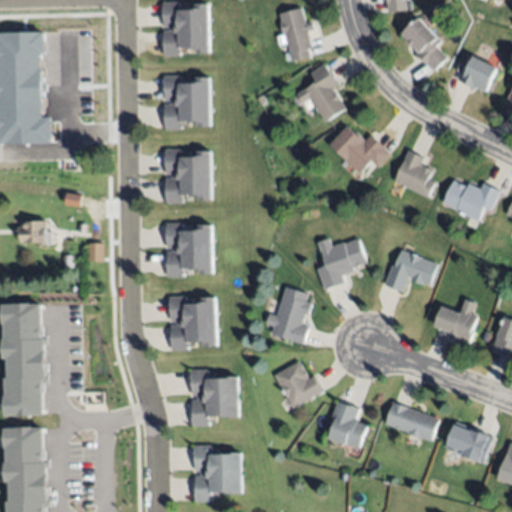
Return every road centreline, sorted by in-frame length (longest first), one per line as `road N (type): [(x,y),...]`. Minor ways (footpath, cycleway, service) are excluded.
road 1 (residential): [(158,511),(157,423),(135,325),(124,0)]
road 2 (residential): [(511,152),(396,91),(365,48),(351,0)]
road 3 (residential): [(511,402),(364,346)]
